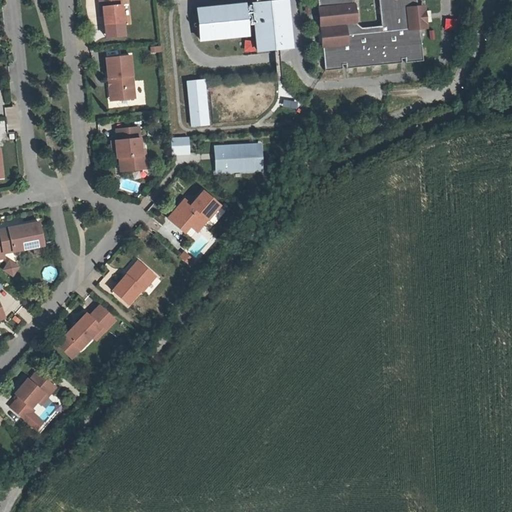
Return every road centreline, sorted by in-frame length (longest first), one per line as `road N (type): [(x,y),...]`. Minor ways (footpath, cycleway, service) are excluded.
road 1 (residential): [(492,0),(463,75),(346,141),(297,185),(165,339),(7,496)]
road 2 (residential): [(40,192),(13,0)]
road 3 (residential): [(65,0),(85,170),(80,183)]
road 4 (residential): [(80,183),(125,215),(124,227),(74,282)]
